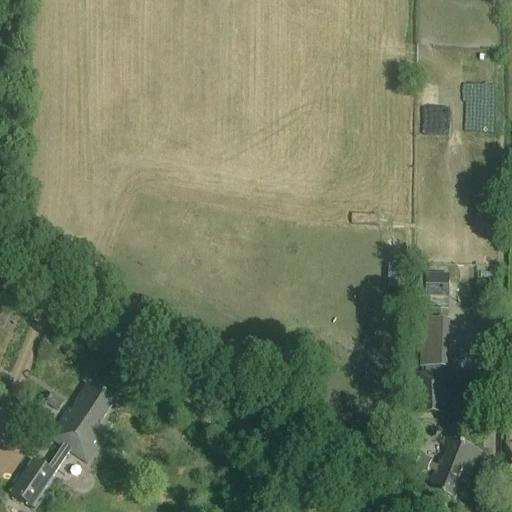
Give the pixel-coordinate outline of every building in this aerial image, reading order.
[(426,275),(426,298),(447,299),(448,284),(437,284),(437,276),(426,275)] [(425,312),(424,321),(448,322),(448,312),(425,312)] [(419,418),(448,418),(448,375),(419,376),(419,418)] [(94,434),(114,404),(87,386),(70,411),(68,411),(49,440),(62,449),(47,472),(32,462),(10,496),(32,510),(54,477),(53,476),(69,453),(87,465),(103,440),(94,434)] [(45,404),(58,413),(64,403),(51,395),(45,404)] [(447,440),(436,467),(430,465),(431,463),(419,458),(415,468),(427,473),(428,470),(434,473),(426,491),(453,502),(465,472),(473,475),(482,454),(447,440)]
